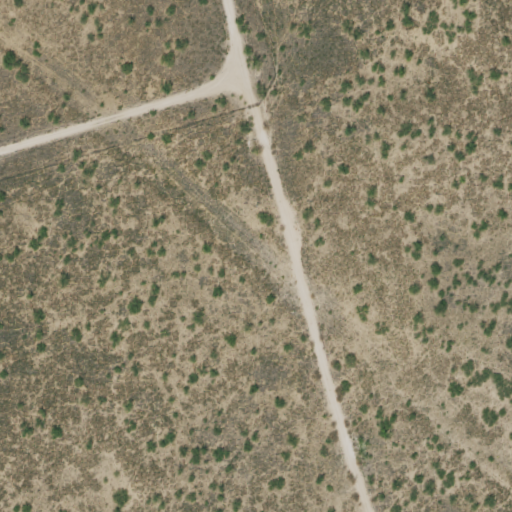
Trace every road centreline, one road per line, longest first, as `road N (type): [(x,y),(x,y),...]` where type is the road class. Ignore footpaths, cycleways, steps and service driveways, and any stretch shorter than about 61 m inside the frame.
road 1 (track): [(364,511),(226,0)]
road 2 (track): [(247,77),(0,150)]
